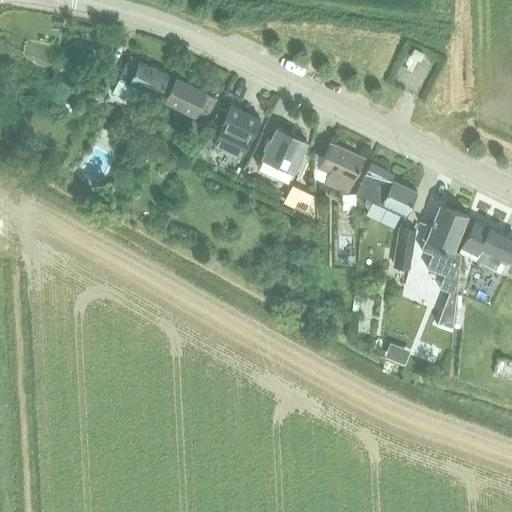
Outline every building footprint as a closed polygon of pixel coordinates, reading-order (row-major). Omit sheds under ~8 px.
[(413,51),(410,59),(417,62),(419,63),(422,56),(415,52),(413,51)] [(136,66),(126,61),(112,92),(133,102),(140,88),(158,97),(168,75),(139,61),(136,66)] [(205,120),(216,98),(175,78),(165,100),(205,120)] [(72,79),(67,88),(74,91),(78,82),(72,79)] [(213,124),(219,126),(212,143),(240,157),(248,140),(249,141),(260,119),(230,105),(227,110),(221,107),(213,124)] [(277,127),(263,158),(258,167),(287,181),(306,141),(277,127)] [(327,182),(347,191),(363,157),(331,143),(319,167),(330,171),(327,176),(329,177),(327,182)] [(366,198),(364,203),(370,213),(395,225),(400,213),(405,216),(417,191),(378,173),(381,167),(370,162),(356,193),(366,198)] [(290,191),(284,202),(304,212),(313,196),(298,188),(296,193),(294,193),(290,191)] [(355,193),(341,194),(342,209),(355,210),(355,193)] [(425,239),(421,249),(432,253),(426,267),(435,270),(445,274),(439,287),(448,291),(436,321),(453,326),(456,294),(460,255),(453,250),(463,227),(468,214),(462,212),(454,209),(452,216),(444,213),(436,209),(435,212),(431,224),(430,224),(427,223),(422,238),(425,239)] [(502,273),(506,265),(511,252),(511,237),(489,226),(489,227),(474,219),(459,251),(473,258),(502,273)] [(409,266),(414,231),(399,228),(393,263),(409,266)] [(299,300),(292,313),(302,317),(308,305),(299,300)] [(322,313),(319,322),(332,327),(335,317),(322,313)]
